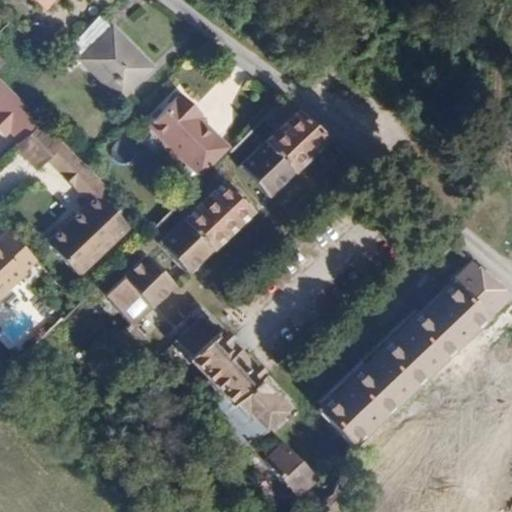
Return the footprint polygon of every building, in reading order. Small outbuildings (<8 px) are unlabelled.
[(94,0),(105,8),(111,0),(94,0)] [(150,66),(97,18),(55,63),(67,75),(79,64),(118,100),(150,66)] [(0,136),(1,137),(6,133),(17,144),(39,123),(0,83),(0,136)] [(178,95),(146,128),(184,165),(196,177),(225,148),(213,136),(196,119),(190,113),(193,109),(178,95)] [(294,113),(278,100),(248,131),(261,145),(294,113)] [(199,115),(193,109),(190,113),(196,119),(199,115)] [(324,139),(294,113),(261,145),(288,173),(324,139)] [(17,144),(12,149),(32,171),(43,162),(61,145),(39,123),(17,144)] [(85,204),(103,186),(82,166),(61,145),(43,162),(85,204)] [(261,145),(236,168),(264,196),(288,173),(261,145)] [(251,210),(223,182),(181,222),(208,250),(251,210)] [(95,197),(44,246),(74,278),(125,229),(95,197)] [(181,222),(157,244),(185,273),(208,250),(181,222)] [(21,272),(31,262),(4,233),(0,236),(0,295),(23,275),(21,272)] [(185,273),(157,244),(145,256),(173,285),(185,273)] [(173,285),(145,256),(101,298),(115,313),(129,327),(173,285)] [(509,296),(471,262),(452,280),(486,317),(509,296)] [(486,317),(452,280),(316,410),(349,446),(439,361),(486,317)] [(182,333),(173,343),(208,379),(259,432),(260,434),(287,407),(259,380),(262,377),(216,329),(214,332),(199,317),(182,333)] [(312,511),(473,511),(511,476),(511,407),(487,381),(457,408),(446,395),(459,383),(439,361),(349,446),(363,460),(333,487),(329,496),(317,507),(312,511)] [(457,408),(487,381),(475,369),(459,383),(446,395),(457,408)] [(259,432),(208,379),(192,393),(244,448),(259,432)] [(260,463),(278,482),(303,459),(284,440),(260,463)] [(301,506),(306,511),(312,511),(317,507),(308,498),(301,506)]
